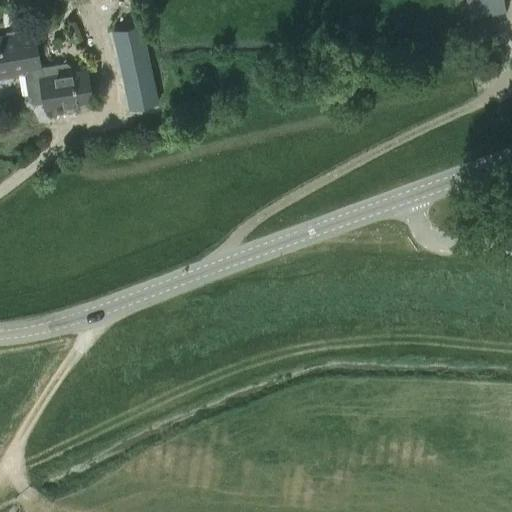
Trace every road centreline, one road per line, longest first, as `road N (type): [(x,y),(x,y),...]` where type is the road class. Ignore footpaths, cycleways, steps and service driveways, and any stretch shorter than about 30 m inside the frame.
road 1 (tertiary): [(402,196),(95,313),(0,336)]
road 2 (track): [(0,472),(95,313)]
road 3 (unclassified): [(511,252),(436,244),(402,196)]
